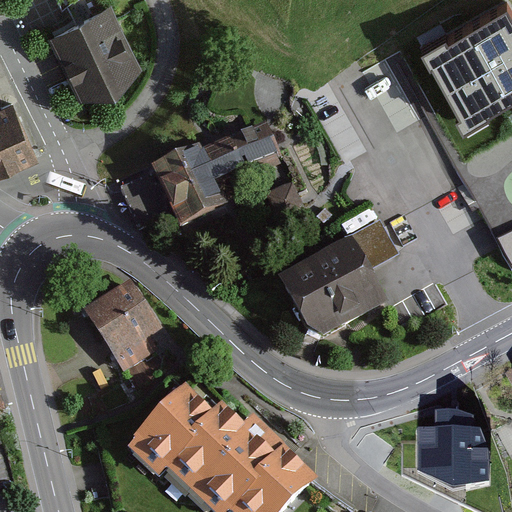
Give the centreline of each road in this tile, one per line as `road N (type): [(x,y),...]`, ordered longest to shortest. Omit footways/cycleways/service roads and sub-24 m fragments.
road 1 (secondary): [(80,235),(143,261),(273,378),(315,397)]
road 2 (secondary): [(58,511),(11,309),(13,283),(31,252)]
road 3 (secondary): [(315,397),(393,393),(511,334)]
road 4 (residential): [(65,156),(111,137),(153,101),(166,49),(154,0)]
road 5 (residential): [(315,397),(336,451),(425,511)]
road 6 (residential): [(65,156),(0,34)]
